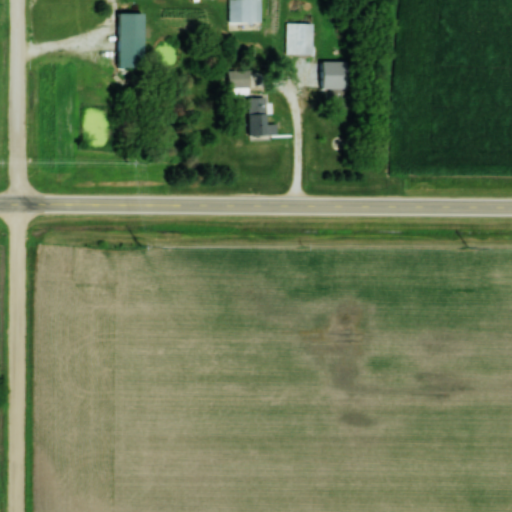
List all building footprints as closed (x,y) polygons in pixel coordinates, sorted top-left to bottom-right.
[(259,0),(227,0),(227,22),(259,22),(259,0)] [(117,67),(142,67),(142,13),(117,13),(117,67)] [(311,23),(285,23),(285,54),(311,54),(311,23)] [(227,71),(227,87),(248,87),(248,71),(227,71)] [(344,88),(328,88),(328,105),(344,105),(344,88)] [(247,97),(247,136),(267,136),(267,97),(247,97)]
